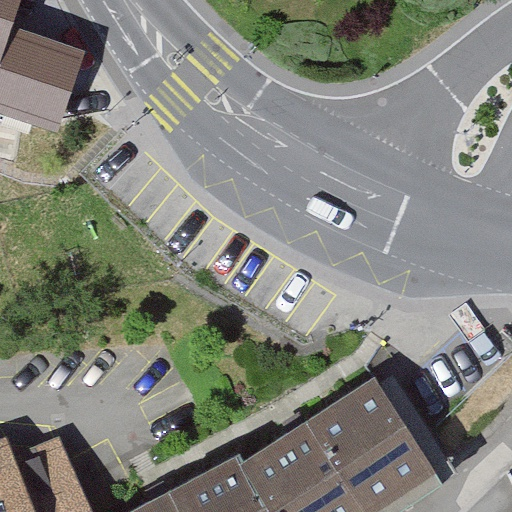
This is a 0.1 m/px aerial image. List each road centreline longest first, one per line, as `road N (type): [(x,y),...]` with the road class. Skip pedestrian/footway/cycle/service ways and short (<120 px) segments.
road 1 (tertiary): [(129,0),(192,78),(306,175),(442,239)]
road 2 (residential): [(511,80),(464,159),(442,239)]
